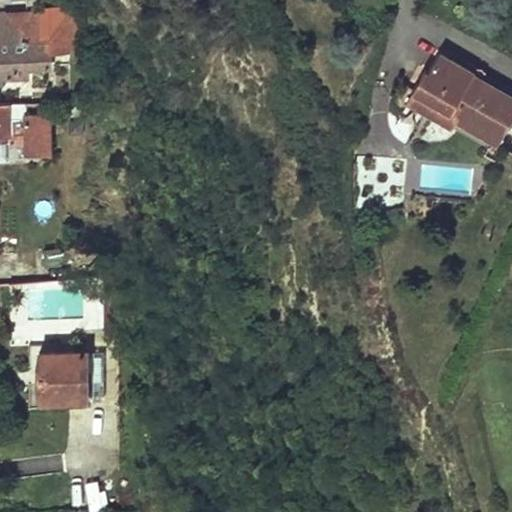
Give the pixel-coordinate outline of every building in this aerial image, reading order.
[(49,11),(0,9),(0,74),(29,74),(28,68),(51,67),(49,11)] [(428,65),(416,83),(462,112),(460,115),(499,140),(511,119),(511,91),(485,75),(475,68),(480,60),(462,49),(457,57),(443,48),(431,67),(428,65)] [(490,67),(480,60),(475,68),(485,75),(490,67)] [(416,83),(409,96),(454,124),(460,115),(462,112),(416,83)] [(11,118),(11,101),(0,101),(0,133),(10,134),(10,142),(25,142),(25,153),(54,152),(52,110),(23,112),(24,117),(11,118)] [(79,102),(60,102),(60,113),(79,113),(79,102)] [(110,275),(109,335),(130,335),(131,275),(110,275)] [(84,349),(39,351),(42,399),(86,398),(84,349)]
